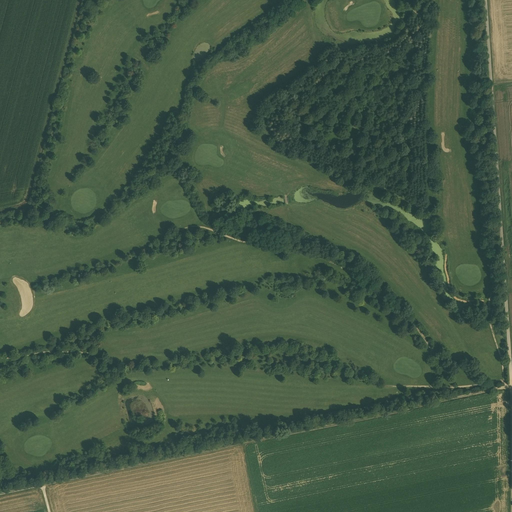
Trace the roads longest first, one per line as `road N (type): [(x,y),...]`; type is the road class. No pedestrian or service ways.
road 1 (track): [(0,497),(511,388)]
road 2 (track): [(511,398),(486,0)]
road 3 (track): [(0,216),(29,209),(84,0)]
